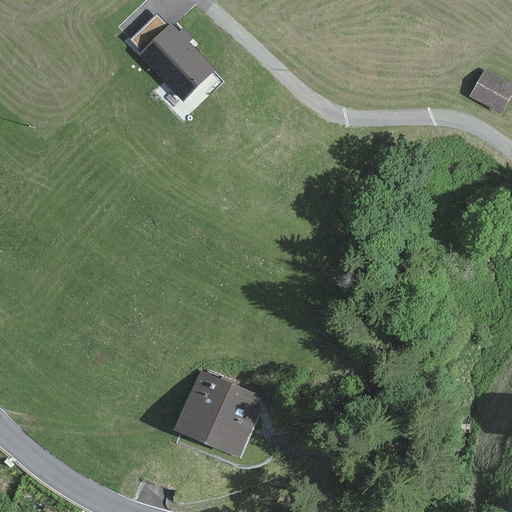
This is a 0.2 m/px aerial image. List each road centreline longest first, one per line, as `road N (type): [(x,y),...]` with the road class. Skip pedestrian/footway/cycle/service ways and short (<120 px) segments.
road 1 (residential): [(511,155),(481,130),(437,114),(341,117),(296,91),(196,0)]
road 2 (residential): [(130,511),(75,486),(0,418)]
